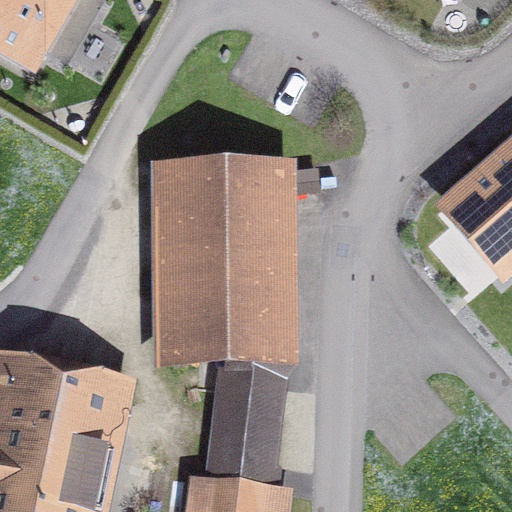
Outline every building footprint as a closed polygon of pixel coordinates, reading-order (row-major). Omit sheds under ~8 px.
[(63,0),(0,0),(0,45),(28,61),(63,0)] [(511,270),(511,147),(443,207),(504,278),(511,270)] [(263,176),(188,178),(191,358),(266,357),(263,176)] [(0,511),(86,511),(112,390),(18,371),(1,454),(0,453),(0,511)] [(192,511),(281,511),(284,496),(246,492),(249,466),(271,469),(280,391),(224,385),(211,487),(196,485),(192,511)]
